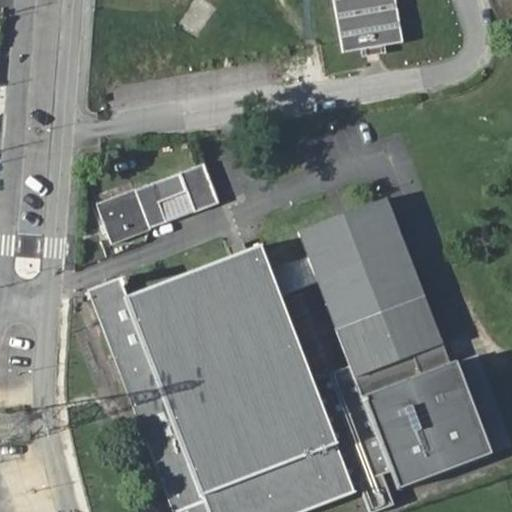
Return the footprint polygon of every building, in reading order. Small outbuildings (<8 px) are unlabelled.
[(213,3),(208,0),(193,0),(191,10),(177,22),(194,35),(208,23),(213,3)] [(394,0),(333,0),(342,53),(402,43),(394,0)] [(182,176),(98,206),(113,248),(153,233),(152,231),(169,225),(168,224),(196,214),(197,218),(223,207),(207,166),(182,176)] [(128,297),(124,288),(131,285),(128,278),(126,277),(88,290),(172,511),(300,511),(354,492),(351,486),(358,483),(368,511),(373,511),(392,505),(381,474),(389,472),(396,491),(490,455),(454,360),(446,364),(384,200),(355,211),(331,220),(296,232),(306,257),(269,271),(260,249),(259,248),(246,253),(231,258),(128,297)] [(326,209),(331,220),(355,211),(351,200),(326,209)] [(227,250),(231,258),(246,253),(243,244),(227,250)] [(475,352),(454,360),(490,455),(511,447),(475,352)]
